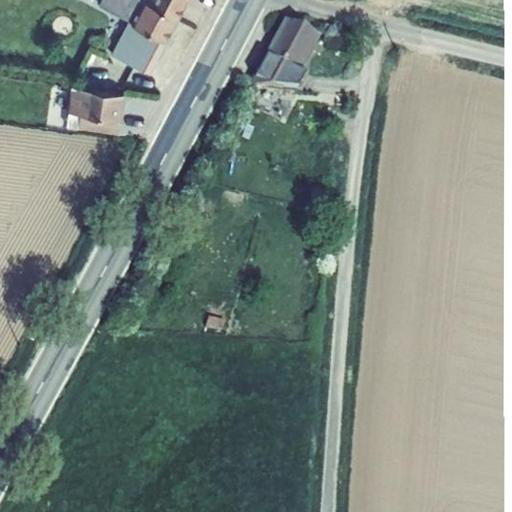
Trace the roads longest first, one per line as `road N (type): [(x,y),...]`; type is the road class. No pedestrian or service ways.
road 1 (secondary): [(248,0),(0,454)]
road 2 (unclassified): [(381,23),(357,149),(327,511)]
road 3 (unclassified): [(511,54),(381,23)]
